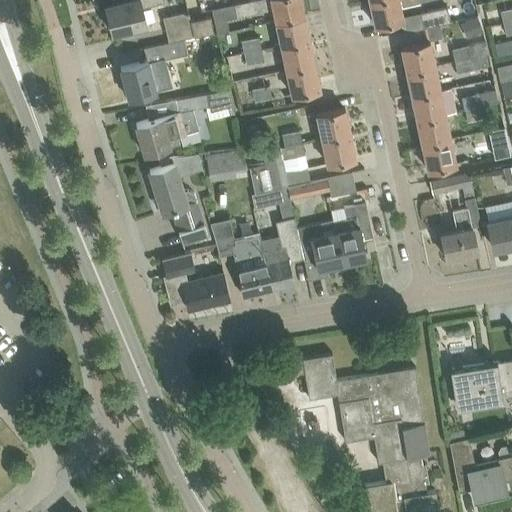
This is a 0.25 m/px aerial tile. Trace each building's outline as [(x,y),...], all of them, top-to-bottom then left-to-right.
[(165,2),(164,0),(112,0),(113,2),(105,4),(112,32),(147,23),(143,7),(165,2)] [(199,0),(201,10),(212,8),(214,7),(212,0),(199,0)] [(247,0),(214,7),(212,8),(217,33),(229,30),(226,18),(272,8),(274,19),(304,13),(301,0),(247,0)] [(401,6),(425,0),(369,0),(375,24),(403,18),(401,6)] [(447,6),(420,11),(423,27),(450,21),(447,6)] [(503,22),(511,20),(511,7),(500,10),(503,22)] [(169,41),(184,37),(194,35),(191,19),(189,10),(163,16),(169,41)] [(310,37),(304,13),(274,19),(280,44),(310,37)] [(210,15),(191,19),(194,35),(214,30),(210,15)] [(460,22),(467,38),(484,31),(477,15),(460,22)] [(511,20),(503,22),(506,34),(511,32),(511,20)] [(244,51),(261,48),(258,35),(241,39),(244,51)] [(129,97),(154,90),(169,86),(163,58),(187,52),(184,37),(169,41),(144,46),(147,59),(120,66),(129,97)] [(280,44),(285,69),(315,62),(310,37),(280,44)] [(401,45),(406,70),(436,63),(431,39),(401,45)] [(452,48),(454,60),(480,55),(488,54),(485,41),(452,48)] [(261,48),(244,51),(247,64),(264,60),(261,48)] [(482,68),(480,55),(454,60),(457,72),(482,68)] [(511,77),(511,61),(496,65),(500,80),(511,77)] [(290,93),(301,91),(320,87),(315,62),(285,69),(290,93)] [(441,88),(436,63),(406,70),(412,94),(441,88)] [(272,97),(269,84),(251,88),(254,101),(272,97)] [(417,119),(446,113),(446,112),(457,109),(451,86),(441,89),(441,88),(412,94),(417,119)] [(495,88),(480,91),(482,103),(497,100),(495,88)] [(145,153),(157,149),(180,143),(177,134),(198,127),(192,108),(210,105),(211,110),(229,105),(226,89),(175,98),(177,110),(155,117),(136,122),(145,153)] [(483,110),(482,105),(464,109),(464,111),(466,122),(485,118),(483,110)] [(316,112),(322,137),(350,131),(345,106),(316,112)] [(447,115),(464,111),(464,109),(446,113),(417,119),(422,143),(451,137),(447,115)] [(507,136),(504,126),(489,129),(491,139),(507,136)] [(285,145),(302,141),(300,129),(283,133),(285,145)] [(350,131),(322,137),(327,162),(356,156),(350,131)] [(451,137),(422,143),(427,168),(456,162),(451,137)] [(280,148),(283,159),(305,154),(302,141),(285,145),(286,146),(280,148)] [(262,146),(265,162),(255,164),(261,190),(287,185),(288,185),(288,183),(285,170),(283,159),(280,148),(279,142),(277,143),(262,146)] [(243,148),(206,154),(208,173),(246,167),(243,148)] [(154,184),(163,210),(172,208),(179,230),(204,222),(195,192),(188,189),(184,190),(175,161),(150,169),(151,172),(148,173),(152,185),(154,184)] [(511,165),(503,167),(506,183),(511,182),(511,165)] [(306,180),(309,179),(306,166),(285,170),(288,183),(306,180)] [(471,184),(468,172),(430,180),(432,192),(463,185),(467,205),(452,208),(456,227),(441,231),(446,257),(478,250),(472,225),(481,223),(475,195),(473,195),(471,184)] [(309,192),(329,188),(326,175),(309,179),(306,180),(309,192)] [(292,205),(287,185),(261,190),(251,193),(254,207),(280,201),(281,207),(292,205)] [(347,216),(333,219),(343,261),(367,256),(363,238),(373,235),(366,201),(363,201),(354,203),(345,205),(347,216)] [(296,226),(294,215),(283,218),(275,219),(281,244),(265,248),(274,287),(295,282),(289,259),(303,256),(297,226),(296,226)] [(511,215),(488,221),(490,227),(494,247),(511,242),(511,215)] [(318,266),(343,261),(333,219),(333,217),(297,226),(303,256),(304,259),(308,279),(321,276),(318,266)] [(274,287),(265,248),(263,238),(262,238),(260,230),(230,237),(243,294),(274,287)] [(224,270),(197,277),(187,279),(185,270),(195,268),(190,250),(162,257),(166,273),(163,274),(170,303),(186,299),(188,308),(230,297),(224,270)] [(374,435),(376,446),(427,438),(424,422),(415,365),(337,378),(332,352),(270,362),(272,376),(305,371),(309,396),(338,392),(345,439),(374,435)] [(511,387),(511,358),(452,368),(458,404),(501,397),(500,389),(511,387)] [(469,436),(450,440),(459,490),(472,487),(474,496),(478,495),(506,488),(504,479),(511,477),(511,459),(511,454),(475,462),(469,436)] [(433,511),(438,511),(437,511),(439,511),(435,489),(426,490),(425,481),(429,480),(426,462),(422,463),(420,454),(429,452),(427,438),(376,446),(378,460),(383,460),(386,479),(364,483),(364,484),(366,484),(370,511),(433,511)] [(498,450),(499,456),(508,453),(506,444),(501,445),(498,450)]
